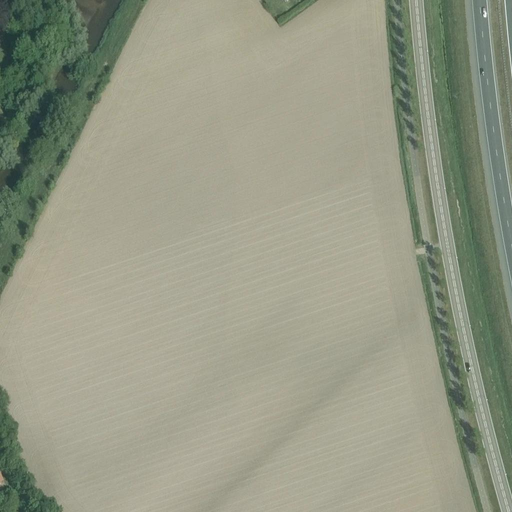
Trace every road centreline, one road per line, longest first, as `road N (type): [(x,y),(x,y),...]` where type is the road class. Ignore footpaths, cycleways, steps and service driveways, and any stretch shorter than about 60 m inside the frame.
road 1 (secondary): [(509,511),(433,175),(417,0)]
road 2 (motorway): [(479,0),(511,248)]
